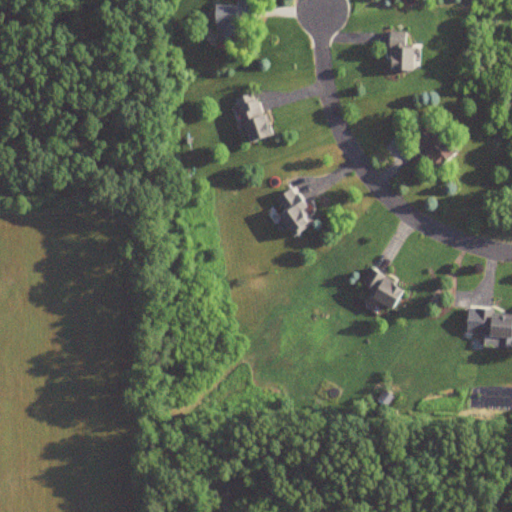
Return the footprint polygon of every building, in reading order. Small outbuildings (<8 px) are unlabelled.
[(253,2),(214,2),(214,40),(241,40),(241,21),(253,21),(253,2)] [(411,47),(402,47),(402,32),(389,32),(389,70),(411,70),(411,47)] [(233,99),(248,143),(270,136),(255,91),(233,99)] [(454,152),(427,126),(412,141),(439,168),(454,152)] [(288,236),(311,226),(296,189),(272,198),(288,236)] [(393,310),(403,286),(367,270),(360,286),(372,292),(369,299),(393,310)] [(500,338),(499,347),(510,348),(511,327),(511,312),(468,309),(466,327),(484,328),(483,336),(500,338)]
